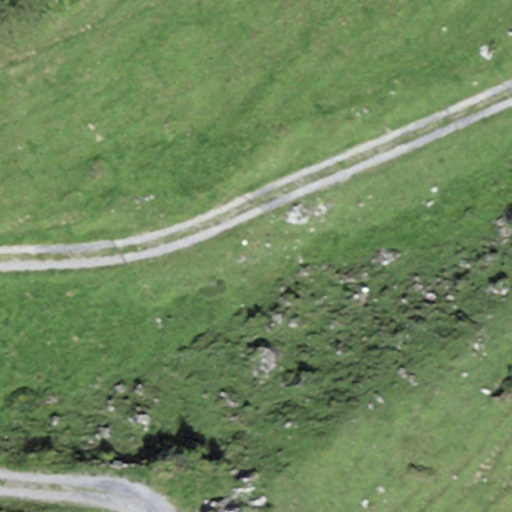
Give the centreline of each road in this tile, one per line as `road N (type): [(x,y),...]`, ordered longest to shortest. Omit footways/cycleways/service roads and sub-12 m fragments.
road 1 (track): [(511,93),(207,233),(125,256),(0,262)]
road 2 (track): [(0,482),(87,490),(130,499),(148,511)]
